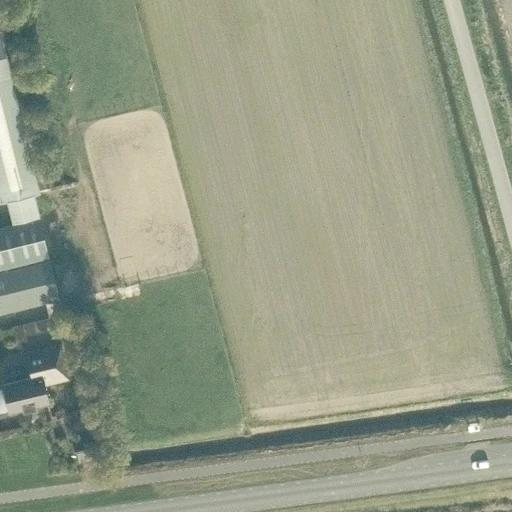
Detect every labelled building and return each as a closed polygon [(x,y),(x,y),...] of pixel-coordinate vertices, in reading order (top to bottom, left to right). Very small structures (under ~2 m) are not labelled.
[(0,201),(7,200),(12,221),(38,214),(32,193),(39,191),(9,72),(8,73),(3,53),(5,53),(0,34),(0,201)] [(0,225),(0,313),(59,299),(49,258),(0,269),(0,268),(49,257),(39,216),(0,225)] [(25,337),(39,333),(36,321),(22,324),(25,337)] [(71,378),(62,343),(24,353),(30,378),(2,385),(3,388),(0,388),(0,412),(9,410),(9,412),(49,403),(44,385),(71,378)] [(95,461),(92,449),(75,452),(78,465),(95,461)]
